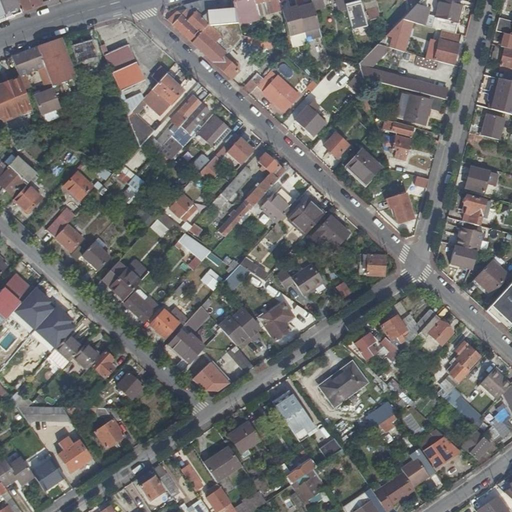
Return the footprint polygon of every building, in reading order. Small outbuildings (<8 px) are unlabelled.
[(0,0),(0,15),(18,9),(14,0),(0,0)] [(14,0),(18,9),(41,1),(40,0),(14,0)] [(230,0),(234,11),(254,5),(252,0),(230,0)] [(252,0),(254,5),(257,16),(280,10),(276,0),(252,0)] [(345,7),(342,0),(334,0),(337,9),(345,7)] [(443,0),(437,0),(430,29),(437,30),(453,35),(460,4),(443,0)] [(295,4),(279,9),(289,47),(301,44),(300,40),(305,39),(303,33),(318,29),(310,2),(295,5),(295,4)] [(363,26),(357,4),(345,7),(351,30),(363,26)] [(377,18),(374,7),(364,10),(367,21),(377,18)] [(425,12),(410,7),(405,13),(399,20),(422,26),(425,12)] [(175,11),(166,19),(190,42),(207,23),(202,17),(195,12),(195,11),(190,16),(187,20),(180,14),(180,15),(175,11)] [(496,17),(493,31),(501,33),(511,36),(511,15),(509,15),(507,20),(496,17)] [(233,32),(240,33),(237,22),(217,23),(207,23),(190,42),(213,63),(222,52),(223,51),(238,36),(233,32)] [(453,35),(437,30),(430,61),(435,62),(449,66),(456,36),(453,35)] [(99,45),(95,33),(90,35),(91,40),(72,45),(76,60),(95,55),(97,59),(103,57),(99,45)] [(511,36),(501,33),(498,46),(502,47),(511,50),(511,36)] [(250,38),(250,42),(269,47),(270,41),(264,39),(248,35),(247,37),(250,38)] [(58,39),(35,47),(47,81),(57,77),(63,75),(60,66),(67,64),(58,39)] [(102,44),(99,45),(103,57),(110,80),(112,87),(115,86),(116,90),(118,89),(125,87),(119,69),(131,65),(129,59),(125,46),(105,53),(102,44)] [(47,81),(35,47),(9,57),(15,75),(22,73),(35,69),(41,87),(49,85),(47,81)] [(511,50),(502,47),(498,65),(502,66),(502,70),(511,72),(511,70),(511,50)] [(236,63),(223,51),(222,52),(213,63),(229,77),(236,70),(235,69),(236,67),(236,63)] [(370,51),(363,59),(369,64),(376,56),(370,51)] [(413,57),(411,65),(433,70),(435,62),(430,61),(417,58),(413,57)] [(163,68),(158,64),(148,76),(153,80),(163,68)] [(153,80),(142,92),(160,108),(178,88),(167,78),(170,75),(163,68),(153,80)] [(255,84),(254,85),(282,112),(297,97),(268,70),(261,78),(255,84)] [(441,99),(443,91),(359,70),(359,71),(361,79),(388,85),(441,99)] [(359,71),(353,73),(360,94),(364,88),(361,79),(359,71)] [(25,83),(22,73),(15,75),(17,79),(19,84),(25,83)] [(254,85),(255,84),(251,80),(244,74),(235,83),(247,94),(254,85)] [(255,84),(261,78),(257,74),(251,80),(255,84)] [(63,75),(57,77),(61,89),(67,87),(63,75)] [(511,81),(495,78),(487,108),(511,114),(511,81)] [(17,79),(0,85),(0,121),(29,110),(22,92),(19,84),(17,79)] [(314,85),(310,82),(304,88),(308,92),(310,90),(314,85)] [(121,99),(118,89),(116,90),(115,86),(112,87),(117,101),(121,99)] [(38,95),(30,97),(37,117),(57,109),(55,104),(53,98),(49,87),(42,90),(43,93),(38,95)] [(364,88),(360,94),(367,119),(373,116),(372,114),(370,106),(364,88)] [(308,92),(288,114),(306,131),(321,114),(313,107),(309,103),(316,95),(310,90),(308,92)] [(138,97),(135,91),(121,99),(117,101),(122,115),(129,106),(138,97)] [(174,125),(196,100),(188,93),(175,107),(177,109),(168,119),(174,125)] [(399,93),(393,117),(422,124),(428,100),(428,99),(399,93)] [(321,99),(316,95),(309,103),(313,107),(321,99)] [(76,96),(70,98),(74,109),(80,107),(76,96)] [(70,98),(62,101),(66,114),(74,111),(74,109),(70,98)] [(160,149),(167,156),(192,128),(196,123),(193,120),(204,107),(196,100),(174,125),(169,131),(167,132),(172,136),(160,149)] [(66,114),(62,101),(55,104),(57,109),(61,121),(68,118),(66,114)] [(152,126),(129,106),(122,115),(132,148),(152,126)] [(379,108),(370,106),(372,114),(378,115),(379,108)] [(87,112),(81,114),(88,138),(77,151),(85,156),(97,142),(87,112)] [(196,123),(192,128),(210,144),(227,126),(211,112),(204,120),(201,118),(196,123)] [(480,135),(497,140),(502,118),(485,114),(480,135)] [(373,116),(375,127),(409,135),(412,126),(373,116)] [(152,139),(157,144),(167,132),(169,131),(164,126),(152,139)] [(249,146),(231,130),(211,153),(215,157),(222,150),(235,162),(249,146)] [(326,144),(339,157),(351,144),(338,131),(326,144)] [(402,159),(408,138),(394,134),(393,136),(387,134),(383,147),(390,149),(388,156),(402,159)] [(16,141),(8,145),(15,159),(17,156),(25,147),(23,142),(18,145),(16,141)] [(207,157),(197,149),(183,164),(193,172),(198,167),(203,161),(207,157)] [(361,150),(347,166),(356,174),(355,175),(365,183),(380,166),(361,150)] [(219,225),(225,231),(287,164),(281,159),(277,164),(264,152),(256,160),(260,163),(265,168),(268,171),(229,214),(219,225)] [(209,167),(217,158),(215,157),(211,153),(207,157),(203,161),(209,167)] [(26,186),(36,175),(17,156),(15,159),(6,168),(9,171),(0,179),(0,184),(12,196),(24,183),(26,186)] [(94,165),(90,161),(82,171),(87,176),(85,178),(90,181),(96,174),(91,169),(94,165)] [(203,161),(198,167),(204,172),(209,167),(203,161)] [(126,184),(134,175),(123,166),(116,176),(126,184)] [(469,166),(464,187),(481,192),(484,180),(492,182),(494,173),(469,166)] [(96,174),(104,180),(109,173),(102,168),(96,174)] [(209,206),(216,213),(250,177),(249,176),(252,173),(246,168),(209,206)] [(63,186),(78,201),(92,187),(76,172),(63,186)] [(427,177),(415,174),(413,184),(424,188),(427,177)] [(26,186),(12,201),(26,214),(41,199),(26,186)] [(136,192),(129,187),(120,198),(125,204),(136,192)] [(164,204),(169,199),(160,191),(156,196),(164,204)] [(159,210),(172,221),(189,204),(176,191),(169,199),(164,204),(159,210)] [(271,191),(256,207),(273,223),(288,207),(271,191)] [(159,210),(164,204),(156,196),(151,192),(145,199),(159,210)] [(404,192),(388,194),(394,221),(409,217),(404,192)] [(485,201),(464,196),(461,207),(465,208),(463,220),(479,224),(485,201)] [(308,199),(289,220),(306,236),(325,215),(308,199)] [(44,229),(52,236),(64,224),(67,220),(72,215),(64,207),(44,229)] [(139,221),(145,214),(140,209),(134,215),(139,221)] [(157,216),(150,209),(145,214),(139,221),(147,227),(157,216)] [(328,214),(313,232),(332,249),(347,232),(328,214)] [(154,221),(149,227),(159,236),(165,230),(154,221)] [(185,221),(179,227),(184,230),(189,224),(185,221)] [(52,236),(52,237),(67,251),(80,237),(64,224),(52,236)] [(201,230),(193,225),(187,232),(194,238),(201,230)] [(483,232),(459,226),(454,244),(452,243),(447,262),(471,269),(476,250),(478,250),(483,232)] [(177,243),(198,262),(206,253),(206,252),(185,234),(177,243)] [(263,238),(259,243),(271,251),(275,246),(263,238)] [(83,250),(79,255),(95,270),(106,257),(99,250),(102,246),(94,239),(83,250)] [(83,250),(78,246),(69,256),(74,261),(79,255),(83,250)] [(216,262),(222,256),(210,248),(206,252),(206,253),(216,262)] [(368,254),(367,271),(384,273),(386,256),(368,254)] [(489,259),(471,279),(487,294),(506,275),(489,259)] [(264,270),(249,260),(245,267),(259,277),(264,270)] [(297,280),(305,291),(325,278),(313,260),(293,273),(297,280)] [(288,267),(282,271),(291,283),(292,284),(297,280),(293,273),(288,267)] [(138,281),(123,268),(107,286),(121,299),(138,281)] [(333,270),(330,272),(344,295),(353,289),(346,278),(341,282),(333,270)] [(205,271),(199,278),(210,288),(216,281),(205,271)] [(13,277),(2,289),(17,303),(28,291),(13,277)] [(176,296),(187,285),(182,280),(171,292),(176,296)] [(499,299),(511,310),(511,308),(511,286),(499,299)] [(132,293),(128,297),(147,315),(149,313),(150,314),(156,307),(146,298),(142,302),(132,293)] [(128,297),(127,297),(122,303),(141,321),(147,315),(128,297)] [(39,309),(44,314),(53,304),(54,304),(48,298),(39,309)] [(281,303),(267,312),(271,318),(276,325),(282,321),(290,316),(281,303)] [(41,318),(48,324),(61,311),(53,304),(44,314),(41,318)] [(181,333),(203,310),(199,305),(185,320),(179,326),(176,329),(178,330),(181,333)] [(228,316),(216,325),(235,348),(239,345),(242,342),(245,345),(250,341),(252,343),(256,340),(253,336),(256,333),(260,330),(241,307),(229,317),(228,316)] [(412,327),(417,333),(433,316),(436,313),(431,307),(412,327)] [(39,309),(38,308),(12,335),(19,342),(41,318),(44,314),(39,309)] [(163,336),(167,339),(176,329),(179,326),(185,320),(175,311),(174,312),(170,309),(165,314),(162,311),(149,325),(162,337),(163,336)] [(407,327),(398,312),(381,324),(390,338),(388,339),(400,351),(406,344),(404,343),(402,342),(400,343),(395,335),(399,333),(400,335),(406,331),(405,329),(407,327)] [(417,333),(415,335),(422,340),(428,333),(441,345),(452,332),(453,331),(440,319),(438,321),(433,316),(417,333)] [(276,325),(271,318),(262,323),(270,336),(272,339),(288,330),(282,321),(276,325)] [(181,333),(178,330),(165,344),(179,356),(172,364),(180,370),(199,350),(181,333)] [(354,342),(359,349),(365,345),(374,339),(369,332),(354,342)] [(66,334),(54,348),(68,360),(71,356),(80,346),(66,334)] [(388,339),(384,336),(380,340),(392,352),(382,362),(386,366),(392,360),(400,351),(388,339)] [(479,355),(463,341),(454,351),(458,354),(454,359),(457,361),(447,372),(450,374),(441,385),(445,389),(441,393),(445,396),(453,387),(468,371),(466,369),(479,355)] [(80,346),(71,356),(86,368),(98,354),(84,342),(80,346)] [(29,376),(41,362),(24,345),(15,354),(23,362),(19,366),(29,376)] [(365,345),(359,349),(363,356),(369,352),(365,345)] [(103,352),(89,367),(104,381),(116,368),(110,362),(112,360),(103,352)] [(251,366),(244,359),(236,364),(242,373),(251,366)] [(386,366),(377,375),(398,394),(401,391),(402,390),(386,375),(396,364),(392,360),(386,366)] [(353,365),(350,361),(318,385),(320,388),(353,365)] [(209,364),(192,379),(206,392),(218,393),(229,384),(209,364)] [(366,382),(353,365),(320,388),(333,405),(366,382)] [(493,368),(480,382),(496,398),(501,393),(507,386),(510,383),(493,368)] [(6,375),(11,380),(16,374),(10,369),(6,375)] [(134,373),(122,386),(137,399),(146,390),(149,386),(134,373)] [(11,393),(2,381),(0,382),(0,388),(5,395),(7,397),(11,393)] [(99,384),(90,393),(94,396),(102,387),(99,384)] [(511,389),(507,386),(501,393),(511,416),(511,397),(511,398),(511,397),(511,389)] [(453,387),(445,396),(473,421),(480,414),(460,397),(462,395),(453,387)] [(90,393),(76,408),(84,408),(94,396),(90,393)] [(286,394),(271,404),(286,425),(302,413),(296,405),(294,406),(286,394)] [(504,404),(502,401),(496,406),(498,408),(494,412),(496,416),(490,421),(491,422),(485,429),(492,438),(499,432),(501,434),(511,425),(505,419),(508,416),(505,410),(505,408),(504,406),(504,404)] [(28,425),(34,421),(71,422),(61,408),(51,407),(26,407),(14,407),(26,422),(28,425)] [(92,431),(104,449),(123,436),(112,418),(92,431)] [(264,434),(254,419),(247,423),(258,439),(264,434)] [(246,421),(226,435),(238,453),(258,439),(247,423),(246,421)] [(376,432),(382,428),(379,423),(373,427),(376,432)] [(473,427),(458,443),(475,458),(489,441),(473,427)] [(56,455),(69,473),(90,459),(77,440),(71,444),(66,437),(56,443),(62,451),(56,455)] [(456,451),(440,437),(422,448),(433,466),(456,451)] [(317,449),(325,460),(340,449),(332,438),(317,449)] [(239,465),(227,447),(202,464),(214,482),(239,465)] [(276,467),(288,484),(305,473),(311,469),(314,467),(303,450),(298,453),(304,461),(287,472),(281,464),(276,467)] [(416,457),(399,468),(403,473),(412,487),(429,476),(416,457)] [(0,483),(1,485),(2,487),(14,478),(19,485),(32,476),(30,473),(20,458),(7,467),(3,461),(0,462),(0,483)] [(32,476),(42,491),(63,477),(51,459),(30,473),(32,476)] [(191,472),(182,459),(175,464),(183,477),(191,472)] [(304,501),(324,488),(311,469),(305,473),(308,477),(291,489),(294,493),(302,505),(305,510),(309,508),(304,501)] [(172,484),(165,473),(157,478),(165,490),(172,485),(172,484)] [(412,487),(403,473),(373,493),(385,511),(392,505),(391,504),(413,488),(412,487)] [(163,491),(153,477),(140,485),(138,486),(148,500),(150,499),(163,491)] [(255,477),(250,480),(257,491),(264,487),(261,482),(258,483),(255,477)] [(510,486),(502,478),(494,483),(504,492),(510,486)] [(1,485),(0,485),(0,498),(5,507),(0,510),(0,511),(16,511),(19,510),(2,487),(1,485)] [(165,490),(167,493),(174,489),(172,485),(165,490)] [(234,511),(232,508),(220,490),(206,500),(215,511),(221,507),(224,511),(234,511)] [(247,511),(263,501),(257,491),(232,508),(234,511),(247,511)] [(294,493),(289,496),(296,508),(302,505),(294,493)] [(482,505),(486,511),(507,511),(496,495),(482,505)] [(375,511),(367,500),(349,511),(375,511)] [(184,502),(176,507),(180,511),(207,511),(201,502),(190,510),(184,502)]
